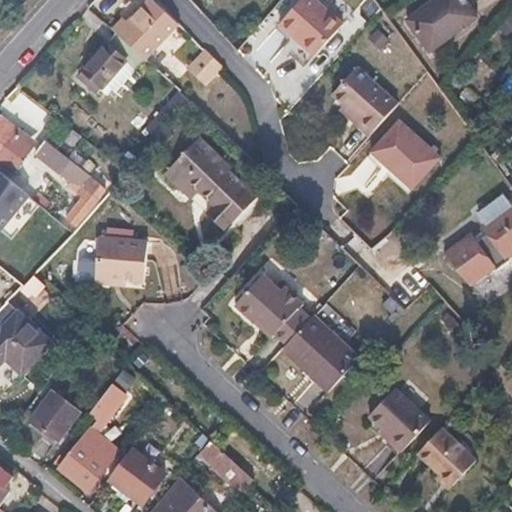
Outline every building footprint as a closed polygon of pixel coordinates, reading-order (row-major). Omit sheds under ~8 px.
[(123,25),(118,20),(109,30),(143,61),(175,26),(146,0),(145,0),(135,12),(123,25)] [(318,0),(304,0),(283,24),(300,40),(318,56),(346,25),(318,0)] [(467,4),(464,0),(437,0),(407,22),(431,54),(479,20),(467,4)] [(94,58),(82,71),(89,77),(84,83),(98,96),(127,64),(106,45),(94,58)] [(206,52),(205,53),(188,71),(205,87),(220,70),(223,67),(206,52)] [(352,119),(360,126),(371,135),(399,104),(357,68),(335,95),(347,106),(343,111),(352,119)] [(188,104),(178,94),(148,127),(159,137),(188,104)] [(402,118),(372,151),(393,171),(414,191),(444,158),(402,118)] [(0,164),(8,171),(24,150),(11,141),(17,133),(0,120),(0,164)] [(197,193),(204,186),(218,200),(211,207),(219,215),(228,223),(234,216),(237,218),(262,192),(228,160),(231,158),(203,132),(169,167),(184,181),(197,193)] [(62,175),(63,173),(86,189),(64,214),(73,223),(107,186),(47,142),(37,156),(62,175)] [(0,223),(25,191),(0,171),(0,223)] [(480,216),(487,227),(444,257),(455,272),(466,288),(490,270),(495,276),(509,265),(505,259),(511,253),(511,204),(507,197),(480,216)] [(127,277),(127,273),(138,273),(148,274),(150,232),(101,229),(98,275),(127,277)] [(270,336),(274,332),(284,342),(313,313),(301,302),(306,297),(288,280),(283,284),(266,268),(234,302),(244,310),(270,336)] [(313,313),(284,342),(307,364),(309,362),(318,371),(332,384),(362,353),(317,309),(313,313)] [(0,365),(7,358),(22,372),(50,341),(19,313),(9,324),(0,315),(0,365)] [(511,379),(499,365),(494,371),(510,389),(511,386),(511,379)] [(400,448),(430,416),(395,383),(369,411),(391,431),(387,436),(393,442),(400,448)] [(123,400),(108,389),(90,414),(105,425),(123,400)] [(49,396),(31,421),(44,431),(57,441),(76,416),(49,396)] [(444,492),(475,459),(441,426),(413,456),(435,476),(431,480),(437,486),(444,492)] [(93,431),(62,471),(74,480),(89,491),(120,451),(93,431)] [(254,478),(222,449),(211,439),(200,453),(241,492),(250,482),(254,478)] [(231,440),(222,449),(254,478),(262,469),(231,440)] [(108,479),(126,492),(143,505),(166,474),(131,448),(117,467),(108,479)] [(269,462),(262,469),(254,478),(250,482),(258,489),(276,469),(269,462)] [(0,511),(0,503),(7,495),(1,491),(6,484),(12,478),(0,469),(0,511)] [(213,511),(178,479),(149,511),(213,511)]
